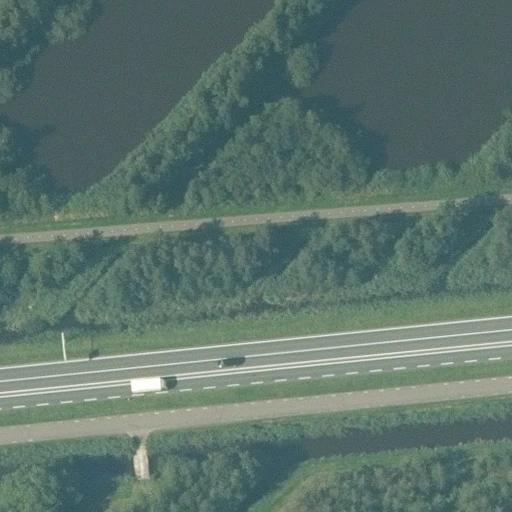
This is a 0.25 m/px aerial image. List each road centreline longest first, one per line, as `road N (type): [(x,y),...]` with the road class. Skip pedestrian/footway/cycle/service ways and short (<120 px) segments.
road 1 (unclassified): [(511,388),(0,440)]
road 2 (primary): [(0,396),(511,344)]
